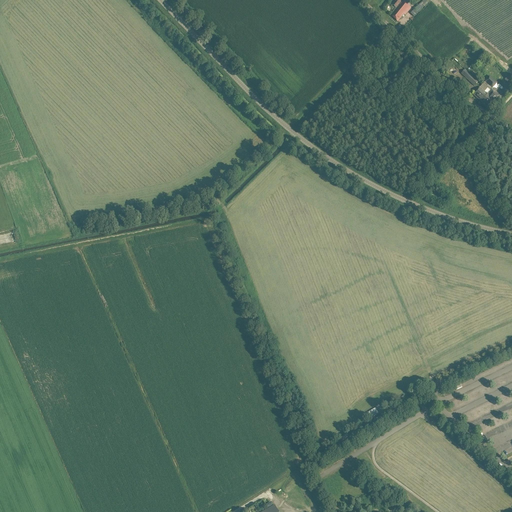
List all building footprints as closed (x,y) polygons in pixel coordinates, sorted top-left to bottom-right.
[(414,16),(429,1),(427,0),(423,0),(424,0),(410,13),(414,16)] [(391,15),(398,21),(404,14),(405,15),(411,7),(403,1),(391,15)] [(470,67),(468,70),(478,78),(481,81),(483,79),(470,67)] [(465,70),(461,74),(474,86),(478,82),(465,70)] [(490,76),(485,82),(493,88),(497,82),(490,76)] [(477,91),(473,95),(481,102),(481,101),(482,101),(487,95),(487,94),(488,94),(487,94),(491,90),(493,88),(485,82),(485,81),(479,88),(477,91)] [(487,95),(482,101),(483,102),(482,103),(488,108),(498,96),(494,92),(493,91),(491,90),(487,94),(488,94),(487,94),(487,95)] [(368,412),(372,418),(377,415),(374,409),(368,412)]
